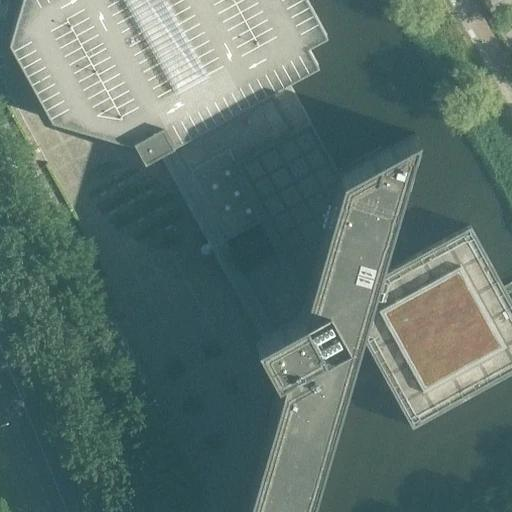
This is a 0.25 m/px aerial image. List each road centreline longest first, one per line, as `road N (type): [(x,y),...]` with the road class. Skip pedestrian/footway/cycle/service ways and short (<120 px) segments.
road 1 (unknown): [(98,160),(47,62),(43,24),(68,0)]
road 2 (unknown): [(88,0),(149,136)]
road 3 (residential): [(58,511),(0,374)]
road 4 (unknown): [(222,101),(263,76),(276,50),(255,0)]
